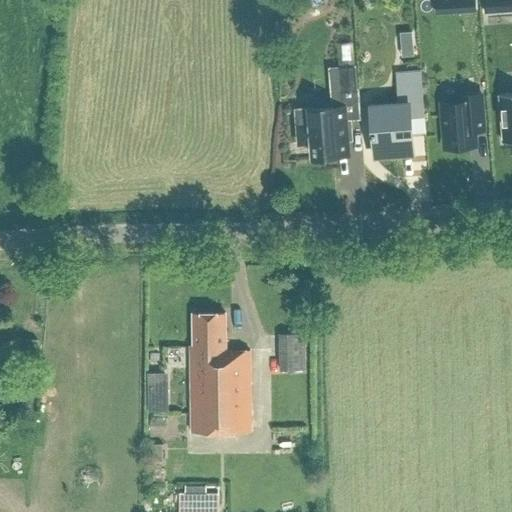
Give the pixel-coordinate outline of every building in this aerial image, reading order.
[(338,66),(341,92),(358,91),(356,65),(338,66)] [(374,160),(419,156),(415,110),(427,109),(424,72),(396,74),(398,102),(370,104),(374,160)] [(511,92),(499,93),(503,141),(511,140),(511,92)] [(443,103),(446,146),(474,144),(473,129),(484,128),(483,116),(482,94),(469,94),(459,95),(459,101),(443,103)] [(349,121),(345,121),(344,106),(310,109),(297,110),(298,125),(300,142),(312,141),(313,157),(348,154),(347,138),(351,138),(349,121)] [(194,346),(192,346),(193,431),(252,430),(251,349),(226,349),(226,311),(194,312),(194,346)] [(304,332),(280,333),(282,369),(306,368),(304,332)] [(5,362),(5,374),(15,374),(15,362),(5,362)]
